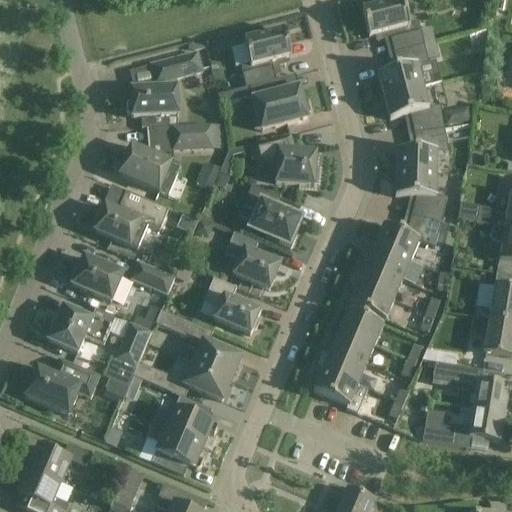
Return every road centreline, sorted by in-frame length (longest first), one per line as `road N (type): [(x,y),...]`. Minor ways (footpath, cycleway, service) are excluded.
road 1 (unclassified): [(236,511),(231,478),(357,185),(358,157),(318,0)]
road 2 (residential): [(0,355),(90,137),(62,0)]
